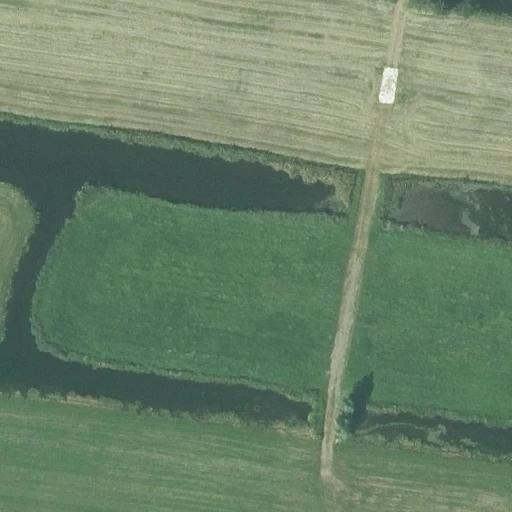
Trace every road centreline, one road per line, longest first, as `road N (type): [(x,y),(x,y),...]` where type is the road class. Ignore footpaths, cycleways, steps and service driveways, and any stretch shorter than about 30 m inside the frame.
road 1 (track): [(511,283),(360,253),(334,423)]
road 2 (track): [(360,253),(367,168),(404,0)]
